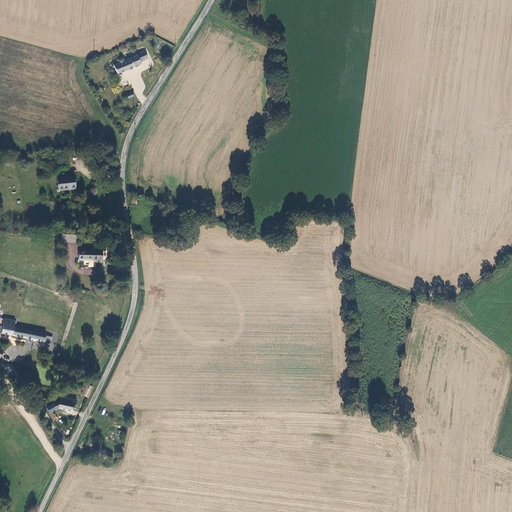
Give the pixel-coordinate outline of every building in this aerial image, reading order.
[(144,50),(110,65),(114,74),(148,59),(144,50)] [(76,189),(76,187),(74,174),(57,176),(58,187),(59,190),(71,189),(76,189)] [(65,242),(76,243),(77,235),(65,234),(65,242)] [(89,260),(89,258),(102,259),(102,252),(96,251),(97,249),(91,249),(91,251),(79,250),(78,259),(89,260)] [(1,326),(0,325),(0,332),(50,342),(51,337),(50,336),(47,335),(44,334),(44,331),(12,325),(12,319),(3,317),(1,326)] [(43,342),(42,350),(57,351),(58,344),(43,342)] [(90,384),(84,394),(91,397),(96,387),(90,384)] [(50,414),(59,407),(59,408),(62,409),(75,410),(77,398),(61,396),(60,400),(46,408),(50,414)] [(53,422),(58,419),(54,412),(50,415),(53,422)]
